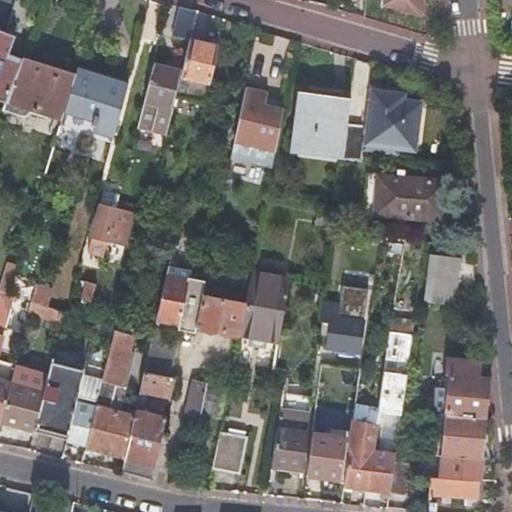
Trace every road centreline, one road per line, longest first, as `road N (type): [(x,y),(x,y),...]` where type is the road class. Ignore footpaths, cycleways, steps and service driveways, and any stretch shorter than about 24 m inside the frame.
road 1 (residential): [(474,71),(511,483)]
road 2 (residential): [(230,0),(474,71)]
road 3 (residential): [(220,511),(0,469)]
